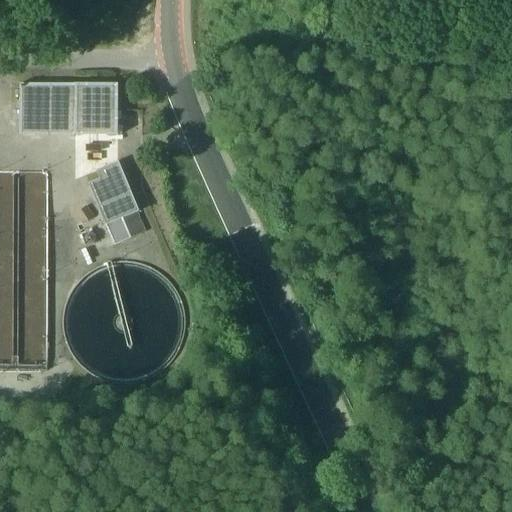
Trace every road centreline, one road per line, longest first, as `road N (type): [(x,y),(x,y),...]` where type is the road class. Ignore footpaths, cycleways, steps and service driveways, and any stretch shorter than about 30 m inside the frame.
road 1 (tertiary): [(173,56),(189,112),(370,511)]
road 2 (track): [(0,153),(69,155),(54,386),(0,386)]
road 3 (residential): [(173,56),(0,57)]
